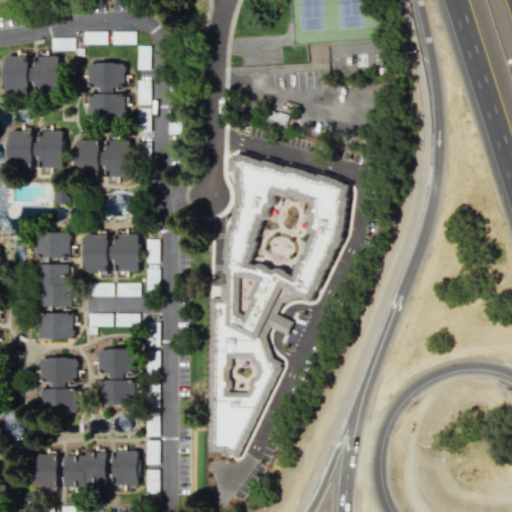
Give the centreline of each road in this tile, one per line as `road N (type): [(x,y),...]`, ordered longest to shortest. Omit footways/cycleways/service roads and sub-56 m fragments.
road 1 (motorway): [(389,511),(380,446),(393,413),(416,388),(447,372),(511,375)]
road 2 (motorway): [(434,74),(435,183),(401,290)]
road 3 (residential): [(225,0),(212,87),(212,195)]
road 4 (motorway): [(456,0),(511,173)]
road 5 (motorway): [(361,395),(307,511)]
